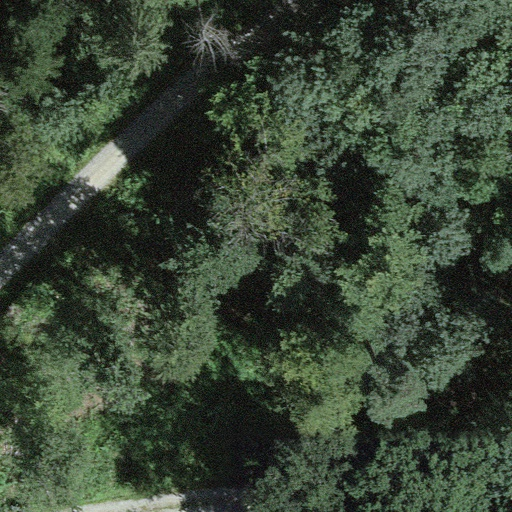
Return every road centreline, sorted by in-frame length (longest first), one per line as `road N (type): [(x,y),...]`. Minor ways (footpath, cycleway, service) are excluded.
road 1 (track): [(0,279),(305,0)]
road 2 (track): [(321,511),(222,473),(106,511)]
road 3 (track): [(420,511),(511,306)]
